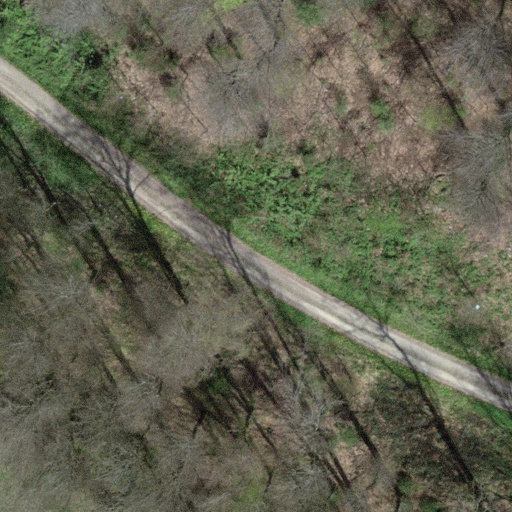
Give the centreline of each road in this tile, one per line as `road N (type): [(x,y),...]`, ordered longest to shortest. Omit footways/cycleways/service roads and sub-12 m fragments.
road 1 (track): [(0,77),(299,290),(511,393)]
road 2 (track): [(258,511),(145,385)]
